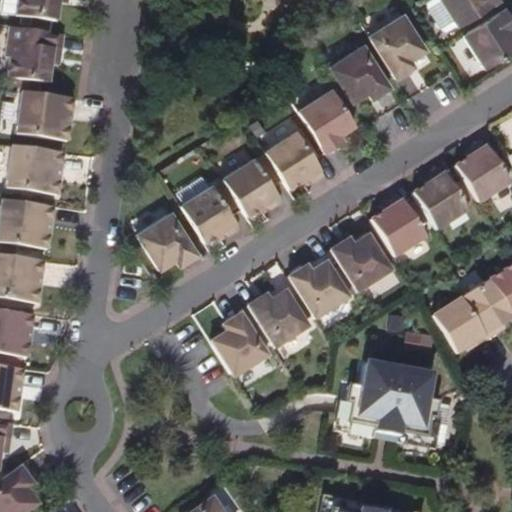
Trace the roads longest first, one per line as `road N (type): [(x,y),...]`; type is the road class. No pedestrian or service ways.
road 1 (residential): [(511,89),(106,339),(88,375)]
road 2 (residential): [(122,19),(69,372)]
